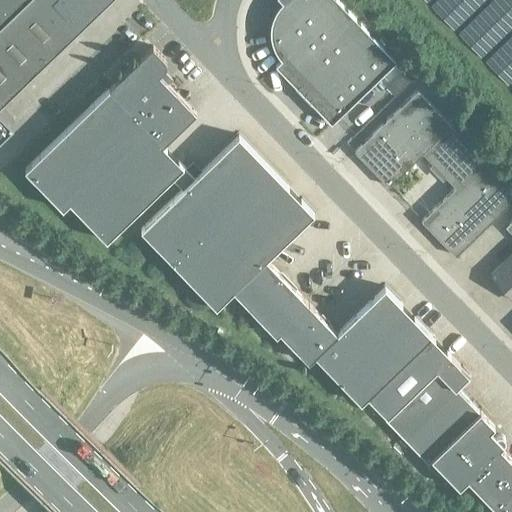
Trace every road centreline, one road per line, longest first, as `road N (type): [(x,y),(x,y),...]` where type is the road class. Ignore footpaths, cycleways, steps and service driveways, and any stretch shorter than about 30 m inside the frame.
road 1 (unclassified): [(511,372),(210,58)]
road 2 (unknown): [(0,179),(41,150),(36,112),(125,24),(157,4)]
road 3 (tertiary): [(193,362),(167,363),(133,379),(0,510)]
road 4 (tertiary): [(389,511),(275,413),(193,362)]
road 5 (tertiary): [(193,362),(170,339),(0,252)]
road 6 (primary): [(141,511),(0,372)]
road 7 (primary): [(321,511),(280,454),(193,362)]
